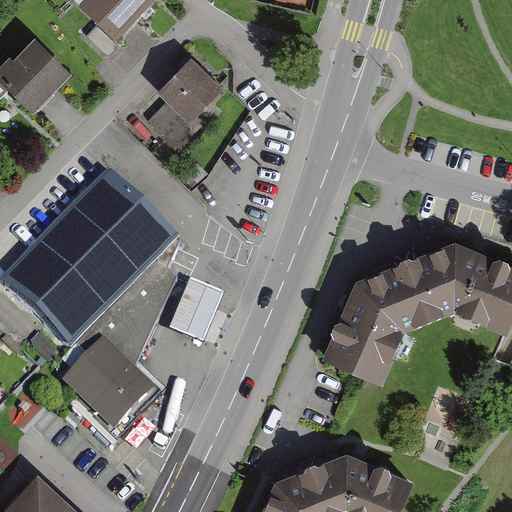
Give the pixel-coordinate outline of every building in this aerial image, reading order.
[(162,0),(93,0),(88,8),(130,41),(162,0)] [(99,26),(89,37),(108,53),(118,43),(99,26)] [(59,38),(16,79),(52,118),(96,77),(59,38)] [(242,95),(207,59),(170,95),(177,102),(155,124),(183,153),(242,95)] [(191,245),(124,183),(16,293),(83,364),(102,344),(120,358),(83,397),(128,442),(172,394),(143,370),(184,288),(173,278),(191,245)] [(511,268),(456,245),(357,283),(323,361),(384,387),(406,334),(455,315),(507,337),(511,325),(511,268)] [(175,341),(208,351),(224,299),(190,289),(175,341)] [(277,483),(264,511),(402,511),(414,484),(348,456),(277,483)] [(71,511),(39,481),(10,511),(71,511)]
